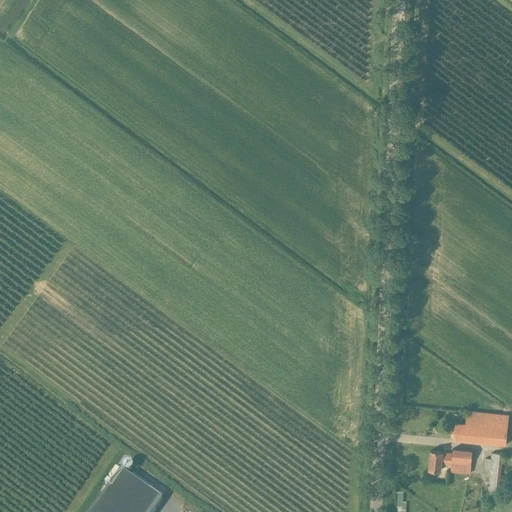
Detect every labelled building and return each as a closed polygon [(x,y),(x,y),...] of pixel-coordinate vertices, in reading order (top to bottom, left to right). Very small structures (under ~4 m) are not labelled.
[(509,415),(467,410),(466,422),(455,421),(453,439),(506,444),(509,415)] [(442,464),(451,464),(450,471),(471,473),(473,450),(453,448),(452,452),(431,450),(429,469),(441,470),(442,464)] [(504,454),(492,452),(491,458),(486,458),(484,468),(486,468),(486,471),(490,471),(488,489),(489,489),(487,502),(499,503),(504,454)] [(127,473),(128,474),(129,473),(130,473),(131,473),(132,472),(132,471),(133,471),(133,470),(133,469),(133,468),(133,467),(133,466),(132,465),(131,464),(130,464),(129,463),(128,463),(127,463),(126,464),(125,464),(124,465),(123,466),(123,467),(123,468),(123,469),(123,470),(124,471),(124,472),(125,473),(126,473),(127,473)] [(121,472),(116,468),(109,477),(115,481),(93,511),(154,511),(162,501),(121,472)] [(398,494),(397,511),(406,511),(407,503),(404,503),(404,494),(398,494)]
